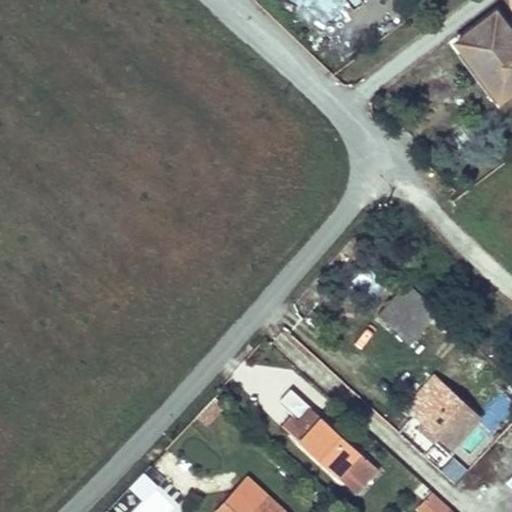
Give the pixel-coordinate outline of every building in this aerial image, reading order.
[(511,91),(511,36),(494,14),(454,44),(500,102),(511,91)] [(411,346),(435,315),(404,285),(378,315),(411,346)] [(453,449),(478,420),(430,379),(409,405),(419,415),(416,419),(453,449)] [(310,409),(291,391),(277,405),(291,418),(297,424),(310,409)] [(308,434),(321,418),(310,409),(297,424),(308,434)] [(297,424),(291,418),(282,428),(299,444),(308,434),(297,424)] [(336,478),(359,453),(321,418),(308,434),(299,444),(336,478)] [(344,485),(366,460),(359,453),(336,478),(344,485)] [(430,489),(413,507),(418,511),(446,511),(450,508),(430,489)] [(259,511),(236,492),(218,511),(259,511)]
